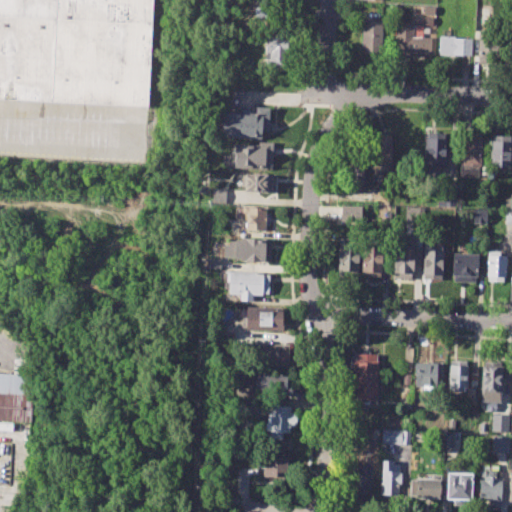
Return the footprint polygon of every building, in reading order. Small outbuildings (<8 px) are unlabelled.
[(0,96),(0,0),(150,0),(146,103),(0,96)] [(423,5),(435,5),(435,15),(423,14),(423,5)] [(425,17),(435,18),(434,25),(424,25),(425,17)] [(361,19),(383,21),(382,50),(360,49),(361,19)] [(395,57),(396,24),(422,25),(422,36),(432,37),(431,54),(406,53),(405,57),(395,57)] [(477,63),(489,63),(490,55),(498,55),(498,32),(478,31),(477,63)] [(487,34),(507,35),(505,63),(485,62),(487,34)] [(439,36),(473,37),(472,55),(438,54),(439,36)] [(268,37),(288,38),(286,67),(266,65),(268,37)] [(221,113),(255,115),(255,106),(270,107),(269,131),(261,131),(260,138),(219,135),(221,113)] [(430,132),(448,133),(446,163),(443,163),(443,168),(424,167),(425,138),(430,138),(430,132)] [(463,133),(481,134),(479,176),(461,175),(463,133)] [(377,135),(390,135),(389,170),(379,170),(379,174),(370,174),(371,146),(376,146),(377,135)] [(496,135),(510,135),(509,167),(490,166),(491,140),(496,141),(496,135)] [(232,144),(258,145),(258,141),(273,142),(271,168),(231,166),(232,144)] [(347,158),(363,158),(362,185),(346,184),(347,158)] [(244,174),(273,175),(272,192),(243,191),(244,174)] [(211,189),(226,189),(225,202),(210,202),(211,189)] [(373,190),(387,190),(386,206),(372,205),(373,190)] [(437,190),(455,190),(455,206),(436,205),(437,190)] [(241,205),(267,205),(266,230),(246,229),(246,213),(241,212),(241,205)] [(360,221),(361,205),(340,205),(340,220),(360,221)] [(472,211),(486,212),(485,223),(472,223),(472,211)] [(223,244),(230,244),(230,238),(272,239),(271,262),(239,260),(239,257),(223,256),(223,244)] [(338,239),(358,240),(357,275),(336,274),(338,239)] [(362,240),(360,275),(381,276),(383,241),(362,240)] [(392,277),(394,243),(414,244),(413,278),(392,277)] [(423,249),(443,250),(441,281),(421,279),(423,249)] [(486,250),(500,250),(499,255),(507,255),(506,276),(503,276),(503,281),(487,280),(487,276),(485,276),(486,250)] [(452,253),(478,254),(476,282),(451,281),(452,253)] [(206,259),(221,260),(221,268),(206,268),(206,259)] [(226,271),(270,273),(269,293),(254,292),(253,301),(240,301),(240,294),(225,293),(226,271)] [(246,308),(283,308),(283,330),(245,329),(246,308)] [(255,344),(291,344),(291,365),(255,365),(255,344)] [(354,353),(378,353),(377,401),(352,401),(354,353)] [(448,359),(467,360),(466,386),(460,386),(460,391),(448,391),(448,359)] [(481,365),(486,365),(487,360),(500,360),(500,366),(504,366),(503,401),(480,401),(481,365)] [(414,361),(435,362),(435,366),(444,366),(443,388),(413,387),(414,361)] [(0,372),(23,374),(21,422),(0,420),(0,372)] [(255,374),(292,374),(292,394),(255,394),(255,374)] [(467,392),(475,392),(474,402),(466,401),(467,392)] [(269,405),(290,406),(290,412),(295,412),(294,426),(289,426),(289,432),(283,432),(282,440),(268,439),(269,405)] [(491,413),(509,414),(508,432),(490,431),(491,413)] [(479,422),(487,422),(486,432),(479,432),(479,422)] [(381,429),(410,430),(409,445),(381,444),(381,429)] [(443,434),(452,434),(452,447),(443,447),(443,434)] [(492,436),(510,437),(509,452),(491,451),(492,436)] [(263,457),(291,458),(290,477),(262,476),(263,457)] [(381,460),(393,460),(393,464),(399,465),(399,472),(402,472),(402,484),(398,484),(398,496),(379,495),(381,460)] [(351,464),(363,465),(363,461),(371,461),(370,493),(362,493),(361,500),(350,500),(351,464)] [(447,471),(473,472),(472,499),(467,498),(467,504),(454,503),(454,498),(447,498),(447,471)] [(410,479),(431,480),(431,474),(441,474),(440,498),(409,497),(410,479)] [(482,476),(499,476),(498,481),(502,481),(501,506),(488,505),(488,500),(478,500),(478,479),(482,480),(482,476)]
